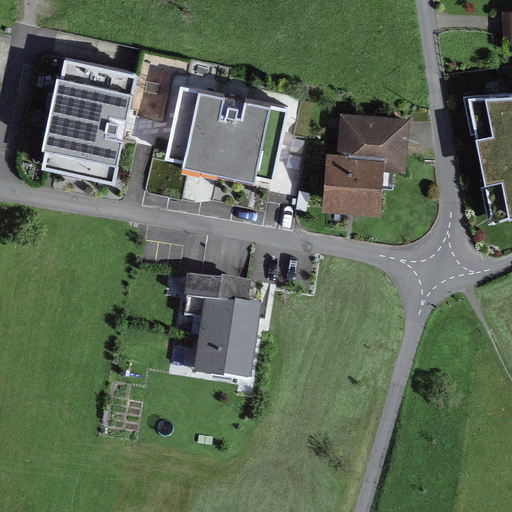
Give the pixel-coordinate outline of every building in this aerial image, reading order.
[(511,8),(502,9),(502,35),(510,35),(510,48),(511,47),(511,8)] [(115,180),(137,69),(63,52),(39,163),(115,180)] [(273,176),(289,102),(179,78),(165,154),(273,176)] [(511,90),(467,93),(492,219),(511,212),(511,90)] [(382,154),(381,165),(402,166),(405,120),(344,115),(341,151),(382,154)] [(382,154),(341,151),(331,150),(327,203),(378,207),(381,165),(382,154)] [(222,279),(186,275),(184,296),(188,296),(185,315),(202,317),(195,371),(224,376),(224,373),(251,380),(262,304),(249,302),(252,282),(222,276),(222,279)]
